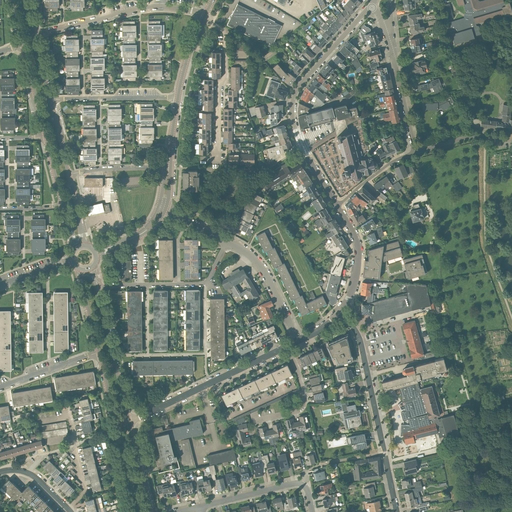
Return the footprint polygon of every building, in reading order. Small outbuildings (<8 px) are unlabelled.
[(321,11),(326,7),(325,4),(322,0),(316,0),(321,10),(321,11)] [(358,7),(349,0),(346,4),(354,11),(358,7)] [(486,0),(480,2),(478,0),(477,0),(456,0),(459,6),(463,5),(466,14),(464,14),(464,16),(463,18),(448,23),(454,44),(474,38),(474,37),(481,34),(479,26),(476,26),(476,24),(504,15),(504,16),(511,14),(511,12),(511,11),(509,2),(504,4),(503,0),(486,0)] [(79,1),(71,1),(72,12),(83,11),(83,1),(79,1)] [(58,2),(46,2),(46,12),(58,12),(58,2)] [(271,47),(282,26),(238,4),(227,25),(271,47)] [(354,11),(346,4),(343,7),(345,9),(350,15),(354,11)] [(350,15),(345,9),(343,11),(339,6),(337,8),(341,13),(346,19),(350,15)] [(443,8),(446,18),(454,16),(450,6),(443,8)] [(346,19),(341,13),(339,15),(337,13),(336,14),(334,11),(332,12),(343,24),(346,19)] [(343,24),(332,12),(329,15),(330,16),(328,19),(338,29),(343,24)] [(410,24),(419,23),(418,19),(422,18),(421,14),(416,14),(408,16),(410,24)] [(338,29),(328,19),(325,23),(335,33),(338,29)] [(149,21),(149,31),(160,31),(160,21),(149,21)] [(123,32),(135,31),(135,22),(123,22),(123,32)] [(335,33),(325,23),(321,28),(322,28),(331,37),(335,33)] [(419,23),(410,24),(410,29),(409,30),(409,33),(411,33),(419,32),(424,31),(423,27),(420,27),(419,23)] [(367,41),(370,40),(378,38),(377,33),(375,34),(374,32),(369,33),(369,32),(368,33),(368,32),(369,31),(370,31),(371,30),(370,29),(368,27),(367,27),(364,25),(360,30),(364,33),(367,41)] [(331,37),(322,28),(318,32),(323,36),(328,41),(331,37)] [(92,45),(103,45),(103,35),(103,31),(91,31),(92,45)] [(124,41),(135,41),(135,31),(123,32),(124,41)] [(160,31),(149,31),(149,41),(161,41),(160,31)] [(67,45),(78,45),(78,35),(66,36),(67,45)] [(328,41),(323,36),(319,40),(318,39),(317,39),(314,41),(321,48),(328,41)] [(378,38),(370,40),(371,43),(369,44),(364,49),(367,51),(368,50),(371,49),(370,47),(378,45),(378,43),(380,42),(378,38)] [(321,48),(314,41),(312,39),(309,41),(312,44),(310,47),(317,54),(321,48)] [(352,39),(349,42),(348,41),(344,45),(355,55),(359,51),(353,45),(354,44),(352,39)] [(124,51),(135,51),(135,41),(124,41),(124,51)] [(161,41),(149,41),(149,51),(161,51),(161,41)] [(422,44),(411,46),(412,51),(417,51),(417,53),(420,52),(420,50),(424,49),(423,43),(422,44)] [(67,55),(69,55),(78,55),(78,45),(67,45),(67,55)] [(103,55),(103,45),(92,45),(92,55),(103,55)] [(356,56),(355,55),(344,45),(341,49),(349,55),(354,59),(355,60),(352,62),(355,66),(352,68),(354,71),(361,66),(357,58),(356,56)] [(302,53),(302,54),(310,61),(314,56),(306,49),(302,53)] [(382,60),(379,50),(375,51),(375,50),(370,52),(371,52),(369,53),(372,63),(382,60)] [(124,61),(136,61),(135,51),(124,51),(124,61)] [(161,51),(149,51),(149,60),(161,60),(161,51)] [(307,64),(310,61),(302,54),(299,57),(294,52),(293,54),(298,60),(300,58),(307,64)] [(344,58),(338,52),(332,59),(343,69),(346,66),(341,62),(344,58)] [(67,65),(78,65),(78,55),(69,55),(67,55),(67,65)] [(103,55),(92,55),(92,65),(103,65),(103,55)] [(291,65),(290,66),(299,73),(302,69),(297,64),(295,67),(291,64),(293,61),(290,59),(288,61),(289,61),(288,63),(291,65)] [(161,60),(149,60),(149,71),(161,71),(161,60)] [(427,68),(425,60),(421,61),(416,62),(414,62),(414,63),(413,63),(414,67),(413,67),(413,68),(412,68),(412,69),(411,69),(411,70),(412,71),(412,72),(413,72),(414,72),(415,72),(415,74),(420,73),(420,74),(426,73),(425,68),(427,68)] [(124,71),(136,71),(136,61),(124,61),(124,71)] [(324,68),(336,78),(338,76),(335,73),(334,73),(332,71),(334,69),(328,63),(327,64),(326,65),(326,66),(324,68)] [(296,77),(289,72),(288,75),(285,73),(277,64),(273,67),(278,72),(284,81),(290,85),(296,77)] [(67,75),(79,75),(78,65),(67,65),(67,75)] [(103,65),(92,65),(92,75),(104,74),(103,65)] [(299,73),(290,66),(288,68),(290,69),(288,72),(289,72),(296,77),(299,73)] [(378,75),(380,75),(388,73),(389,72),(388,71),(388,70),(387,70),(386,67),(382,68),(377,69),(376,67),(370,68),(369,68),(370,74),(377,72),(378,75)] [(336,78),(324,68),(320,72),(327,78),(329,76),(330,77),(330,78),(334,81),(336,78)] [(136,81),(136,71),(124,71),(124,81),(136,81)] [(161,71),(149,71),(149,81),(161,80),(161,71)] [(389,73),(388,73),(380,75),(382,81),(390,79),(389,73)] [(1,74),(2,84),(13,84),(13,74),(1,74)] [(104,74),(92,75),(92,84),(104,84),(104,74)] [(315,78),(328,90),(329,91),(331,89),(329,88),(331,86),(328,83),(327,84),(324,81),(325,79),(319,74),(315,78)] [(73,85),(79,84),(79,75),(67,75),(67,85),(73,85)] [(311,82),(318,88),(319,86),(326,92),(328,90),(315,78),(311,82)] [(437,86),(441,84),(438,78),(430,82),(431,84),(428,85),(427,83),(418,86),(419,91),(428,89),(428,88),(432,87),(435,94),(439,92),(437,86)] [(390,79),(382,81),(384,90),(392,88),(390,79)] [(280,83),(271,80),(268,88),(270,89),(268,96),(275,99),(275,98),(275,96),(284,99),(287,92),(278,89),(279,83),(280,83)] [(307,87),(325,104),(332,100),(324,93),(323,94),(317,89),(318,88),(311,82),(307,87)] [(13,84),(2,84),(2,94),(13,94),(13,84)] [(79,95),(79,84),(73,85),(67,85),(67,95),(79,95)] [(104,84),(92,84),(92,94),(104,94),(104,84)] [(303,105),(310,108),(311,107),(315,109),(325,104),(307,87),(304,91),(301,98),(305,101),(303,105)] [(385,94),(379,95),(379,97),(379,98),(382,97),(394,95),(393,89),(384,91),(385,94)] [(352,97),(352,96),(349,93),(347,90),(342,94),(347,100),(352,97)] [(13,94),(2,94),(2,104),(13,104),(13,94)] [(394,95),(382,97),(383,102),(379,103),(380,105),(396,101),(394,95)] [(454,104),(451,97),(446,99),(442,101),(437,102),(433,101),(432,104),(422,104),(423,111),(427,111),(438,110),(438,109),(442,108),(443,110),(450,106),(454,104)] [(396,101),(380,105),(380,108),(387,106),(388,110),(389,110),(397,108),(396,101)] [(13,104),(2,104),(2,114),(14,114),(13,104)] [(141,114),(152,114),(152,104),(141,104),(141,114)] [(308,111),(310,108),(303,105),(301,104),(300,109),(300,113),(300,116),(301,120),(301,123),(303,128),(306,127),(306,128),(336,120),(332,107),(309,113),(308,111)] [(84,115),(95,115),(95,105),(83,105),(84,115)] [(109,105),(109,115),(117,115),(120,115),(120,105),(109,105)] [(270,110),(271,115),(283,112),(283,105),(274,106),(274,110),(270,110)] [(511,119),(510,119),(510,115),(511,106),(503,105),(502,115),(505,115),(504,123),(499,122),(481,120),(480,127),(506,130),(511,131),(511,130),(511,119)] [(258,118),(266,116),(263,106),(255,108),(258,118)] [(343,109),(342,106),(334,108),(337,119),(345,117),(346,124),(352,120),(361,117),(358,106),(350,109),(351,113),(348,113),(346,107),(344,108),(343,109)] [(397,108),(389,110),(389,113),(383,115),(384,119),(399,115),(397,108)] [(271,115),(266,116),(266,119),(271,119),(272,126),(277,124),(277,118),(283,118),(283,112),(271,115)] [(14,114),(2,114),(2,124),(14,124),(14,114)] [(141,124),(153,124),(152,114),(141,114),(141,124)] [(94,125),(95,125),(95,115),(84,115),(84,125),(94,125)] [(117,115),(109,115),(109,125),(120,125),(120,115),(117,115)] [(399,115),(384,119),(384,122),(389,121),(390,124),(400,121),(399,115)] [(14,124),(2,124),(2,134),(14,134),(14,124)] [(141,134),(153,134),(153,124),(141,124),(141,134)] [(84,135),(95,135),(95,125),(94,125),(84,125),(84,135)] [(120,125),(109,125),(109,135),(121,135),(120,125)] [(278,133),(286,131),(285,125),(271,129),(272,132),(274,132),(277,131),(278,133)] [(272,132),(271,129),(266,131),(265,129),(260,131),(260,132),(257,133),(259,139),(263,138),(262,135),(267,133),(268,136),(274,134),(274,132),(272,132)] [(286,131),(278,133),(279,136),(278,136),(277,136),(269,138),(270,142),(288,136),(286,131)] [(357,139),(356,136),(355,133),(342,137),(341,136),(337,137),(338,141),(339,141),(339,144),(338,144),(339,149),(341,149),(342,156),(341,156),(342,161),(343,160),(345,168),(344,169),(345,174),(342,175),(343,180),(353,178),(353,179),(354,179),(355,180),(356,180),(357,181),(359,180),(360,179),(361,178),(361,177),(361,176),(361,175),(362,175),(362,176),(363,176),(362,175),(365,174),(365,175),(366,175),(366,174),(372,172),(373,172),(374,171),(375,170),(374,169),(374,168),(374,167),(375,167),(376,166),(376,165),(376,164),(376,163),(376,162),(375,162),(374,161),(373,161),(372,161),(372,160),(372,159),(372,158),(371,158),(370,158),(368,158),(362,159),(361,156),(362,156),(361,151),(360,151),(358,144),(359,144),(358,139),(357,139)] [(153,134),(141,134),(141,144),(139,144),(139,147),(150,147),(150,144),(153,144),(153,134)] [(84,145),(96,145),(95,135),(84,135),(84,145)] [(121,135),(109,135),(109,144),(121,144),(121,135)] [(288,136),(270,142),(271,144),(281,142),(282,145),(290,142),(290,141),(290,140),(289,139),(288,136)] [(386,143),(387,144),(392,154),(400,150),(394,137),(385,140),(386,143)] [(292,146),(290,142),(282,145),(267,149),(271,162),(275,160),(276,162),(288,155),(287,151),(285,152),(285,151),(291,149),(290,147),(292,146)] [(381,159),(387,157),(384,150),(383,148),(378,150),(375,143),(370,145),(370,148),(372,151),(375,150),(375,151),(376,151),(377,155),(378,154),(381,159)] [(121,144),(109,144),(109,154),(121,154),(121,144)] [(392,154),(387,144),(385,145),(384,144),(382,145),(385,150),(384,150),(387,157),(392,154)] [(16,145),(17,155),(28,155),(28,145),(16,145)] [(84,155),(86,155),(93,154),(96,154),(96,145),(84,145),(84,155)] [(86,155),(84,155),(84,165),(96,165),(96,154),(93,154),(86,155)] [(121,154),(109,154),(109,164),(121,164),(121,154)] [(28,155),(17,155),(17,165),(28,165),(28,155)] [(296,174),(304,169),(299,162),(292,166),(290,164),(288,163),(289,162),(289,161),(259,180),(267,193),(277,187),(280,185),(296,174)] [(404,168),(403,164),(394,167),(399,178),(414,172),(413,168),(408,170),(406,167),(404,168)] [(28,165),(17,165),(17,175),(28,175),(28,165)] [(307,174),(304,169),(296,174),(298,176),(293,179),(294,182),(299,179),(307,174)] [(197,176),(197,171),(188,171),(188,172),(183,172),(183,189),(188,189),(188,191),(197,191),(197,185),(199,185),(199,176),(197,176)] [(307,174),(299,179),(301,181),(296,185),(297,187),(310,179),(307,174)] [(28,175),(17,175),(17,185),(29,185),(28,175)] [(387,176),(380,181),(385,188),(392,184),(387,176)] [(103,187),(103,178),(85,178),(85,187),(103,187)] [(313,184),(310,179),(297,187),(300,192),(305,188),(313,184)] [(385,188),(380,181),(373,185),(376,190),(377,189),(379,192),(385,188)] [(317,190),(313,184),(305,188),(307,192),(301,195),(303,198),(317,190)] [(29,185),(17,185),(17,195),(29,195),(29,185)] [(362,187),(358,191),(369,202),(371,203),(375,199),(362,187)] [(317,190),(303,198),(301,199),(303,202),(311,197),(312,199),(320,195),(317,190)] [(253,193),(251,197),(260,202),(262,198),(256,194),(258,192),(256,191),(254,194),(253,193)] [(369,202),(358,191),(351,199),(354,203),(356,205),(360,203),(363,206),(368,203),(369,202)] [(388,202),(389,201),(388,200),(386,199),(387,197),(381,193),(379,196),(388,202)] [(29,195),(17,195),(17,205),(29,205),(29,195)] [(318,212),(321,209),(326,205),(320,196),(311,201),(318,212)] [(260,202),(251,197),(249,201),(257,206),(258,206),(260,202)] [(354,203),(351,199),(345,205),(348,210),(352,205),(353,205),(354,203)] [(257,206),(249,201),(247,202),(246,205),(255,210),(257,206)] [(104,210),(102,202),(92,204),(86,206),(88,214),(94,212),(104,210)] [(420,209),(418,204),(413,205),(415,211),(410,212),(413,222),(423,219),(420,209)] [(255,210),(246,205),(244,209),(245,210),(253,214),(255,210)] [(351,215),(355,212),(360,209),(357,206),(355,208),(353,205),(352,205),(348,210),(351,215)] [(321,209),(318,212),(311,218),(312,219),(317,215),(318,216),(319,215),(321,218),(322,217),(328,213),(325,208),(322,210),(321,209)] [(245,210),(244,209),(244,210),(242,214),(252,219),(254,215),(253,215),(253,214),(245,210)] [(355,212),(351,215),(357,226),(365,220),(362,216),(359,217),(355,212)] [(322,217),(321,218),(315,223),(317,225),(319,223),(321,227),(333,219),(331,215),(330,216),(328,213),(322,217)] [(252,219),(242,214),(240,218),(241,219),(250,224),(252,219)] [(7,226),(19,225),(19,215),(7,216),(7,226)] [(33,215),(33,225),(44,225),(44,215),(33,215)] [(373,230),(374,229),(382,225),(380,221),(376,223),(372,215),(366,220),(367,222),(361,226),(365,232),(372,227),(373,230)] [(333,219),(321,227),(323,230),(328,226),(330,230),(330,229),(331,230),(339,225),(334,218),(333,219)] [(250,224),(241,219),(239,224),(248,228),(250,224)] [(248,228),(239,224),(237,227),(238,229),(236,233),(239,234),(241,230),(246,233),(248,228)] [(8,235),(19,235),(19,225),(7,226),(8,235)] [(44,225),(33,225),(33,235),(44,235),(44,225)] [(330,229),(330,230),(332,232),(326,235),(328,238),(334,235),(335,235),(341,231),(342,230),(339,225),(331,230),(330,229)] [(374,229),(375,232),(367,235),(370,244),(377,241),(376,238),(384,235),(381,227),(374,229)] [(312,265),(314,268),(331,258),(331,257),(348,246),(344,240),(345,238),(341,231),(335,235),(322,243),(324,247),(307,258),(310,261),(313,259),(315,262),(312,265)] [(266,252),(273,248),(269,242),(268,239),(265,232),(256,236),(264,253),(266,252)] [(8,245),(19,245),(19,235),(8,235),(8,245)] [(44,235),(33,235),(33,245),(44,245),(44,235)] [(185,259),(197,259),(197,239),(185,239),(185,259)] [(160,260),(172,259),(172,240),(160,240),(160,260)] [(369,249),(368,260),(365,260),(363,277),(379,279),(381,262),(402,256),(398,241),(369,249)] [(19,255),(19,245),(8,245),(8,255),(19,255)] [(44,245),(33,245),(33,255),(44,255),(44,245)] [(274,248),(273,248),(266,252),(274,268),(276,267),(276,268),(282,264),(279,257),(278,254),(274,248)] [(345,249),(331,257),(331,258),(327,273),(340,276),(345,258),(349,255),(345,249)] [(403,260),(404,263),(406,272),(403,272),(403,273),(407,272),(409,278),(426,273),(421,255),(403,260)] [(172,259),(160,260),(161,279),(172,279),(172,259)] [(197,259),(185,259),(186,279),(197,279),(197,259)] [(127,280),(131,280),(131,261),(117,261),(117,269),(117,280),(124,280),(124,281),(127,281),(127,280)] [(282,264),(276,268),(284,284),(292,280),(289,273),(288,270),(284,263),(282,264)] [(226,291),(230,288),(236,299),(246,293),(250,301),(259,295),(244,270),(243,269),(227,278),(228,278),(221,282),(226,291)] [(340,276),(327,273),(321,271),(318,282),(329,305),(329,304),(332,305),(335,303),(336,299),(334,296),(335,295),(333,295),(333,293),(336,293),(340,276)] [(292,280),(284,284),(292,300),(294,299),(294,300),(300,296),(297,290),(295,287),(292,280)] [(367,305),(372,305),(371,315),(370,315),(372,321),(376,320),(430,305),(428,296),(427,290),(426,285),(405,284),(408,293),(377,301),(372,302),(367,304),(367,305)] [(366,304),(367,304),(372,302),(372,301),(373,293),(378,294),(379,290),(375,290),(362,288),(361,294),(368,295),(366,304)] [(155,311),(166,311),(166,290),(155,290),(155,311)] [(187,310),(199,310),(199,290),(187,290),(187,310)] [(129,311),(140,311),(140,291),(128,291),(129,311)] [(30,313),(41,312),(41,292),(30,293),(30,313)] [(55,312),(67,312),(66,292),(55,292),(55,312)] [(302,296),(300,296),(294,300),(301,316),(310,312),(306,304),(302,296)] [(306,304),(310,312),(327,304),(323,296),(316,299),(313,300),(306,304)] [(212,319),(223,319),(223,299),(211,299),(212,319)] [(261,321),(273,317),(268,307),(273,305),(271,301),(257,306),(263,318),(260,319),(261,321)] [(372,305),(367,305),(362,304),(361,314),(370,315),(371,315),(372,305)] [(199,310),(187,310),(187,330),(199,330),(199,310)] [(0,330),(9,331),(9,311),(0,311),(0,330)] [(140,311),(129,311),(129,331),(141,331),(140,311)] [(166,331),(166,311),(155,311),(155,331),(166,331)] [(41,312),(30,313),(30,333),(42,332),(41,312)] [(67,332),(67,312),(55,312),(55,332),(67,332)] [(223,339),(223,319),(212,319),(212,339),(223,339)] [(414,324),(414,321),(403,325),(405,333),(405,332),(410,349),(410,350),(412,358),(420,355),(421,360),(434,357),(433,352),(424,354),(422,344),(421,339),(419,340),(418,336),(420,336),(418,331),(419,331),(417,323),(414,324)] [(274,329),(268,331),(272,339),(278,337),(274,329)] [(0,350),(10,351),(9,331),(0,330),(0,350)] [(199,330),(187,330),(187,350),(199,350),(199,330)] [(141,331),(129,331),(129,351),(141,351),(141,331)] [(166,331),(155,331),(155,350),(166,350),(166,331)] [(272,339),(268,331),(263,334),(267,342),(272,339)] [(42,332),(30,333),(31,352),(42,352),(42,332)] [(67,332),(55,332),(56,352),(67,352),(67,332)] [(267,342),(263,334),(262,332),(257,334),(262,344),(267,342)] [(262,344),(257,334),(252,337),(253,339),(257,347),(262,344)] [(346,339),(345,336),(329,343),(330,345),(326,346),(332,359),(335,357),(338,364),(355,361),(354,356),(352,356),(351,351),(351,352),(349,352),(348,347),(349,346),(350,346),(348,339),(346,339)] [(223,339),(212,339),(212,359),(224,358),(223,339)] [(257,347),(253,339),(248,341),(252,349),(257,347)] [(252,349),(248,341),(243,344),(246,352),(252,349)] [(246,352),(243,344),(237,346),(241,354),(246,352)] [(321,348),(317,350),(321,359),(325,357),(321,348)] [(10,351),(0,350),(0,370),(10,371),(10,351)] [(321,359),(317,350),(312,352),(316,361),(321,359)] [(316,361),(312,352),(307,354),(311,363),(312,363),(316,361)] [(311,363),(307,354),(303,356),(307,365),(311,363)] [(307,365),(303,356),(298,358),(302,367),(307,365)] [(406,385),(418,382),(417,380),(436,374),(437,377),(441,376),(440,372),(447,370),(443,358),(435,360),(434,360),(416,365),(416,366),(414,367),(413,366),(404,368),(404,369),(403,370),(402,371),(403,373),(405,374),(406,374),(407,376),(405,376),(381,382),(384,391),(406,385)] [(173,362),(173,373),(193,373),(193,361),(173,362)] [(153,373),(153,362),(133,362),(133,373),(153,373)] [(153,362),(153,373),(173,373),(173,362),(153,362)] [(271,372),(275,382),(292,374),(287,364),(280,368),(280,367),(278,368),(278,369),(271,372)] [(351,370),(345,371),(344,367),(336,369),(337,374),(339,374),(339,373),(340,373),(342,380),(355,377),(355,373),(352,374),(351,370)] [(74,376),(76,387),(95,384),(93,372),(74,376)] [(275,382),(271,372),(263,375),(261,376),(254,380),(259,390),(275,382)] [(307,385),(311,384),(319,382),(320,381),(319,376),(318,376),(317,374),(309,376),(310,379),(309,379),(310,382),(307,382),(307,385)] [(76,387),(74,376),(54,379),(56,390),(76,387)] [(242,398),(259,390),(254,380),(254,379),(247,383),(247,382),(245,383),(245,384),(238,387),(242,397),(242,398)] [(311,384),(312,386),(311,387),(312,389),(309,390),(309,393),(313,392),(321,389),(321,390),(322,389),(321,384),(320,384),(319,382),(311,384)] [(405,444),(415,442),(414,439),(438,433),(433,418),(437,416),(439,416),(431,387),(420,390),(418,382),(406,385),(408,392),(405,393),(407,401),(408,401),(408,403),(404,404),(406,412),(401,413),(403,421),(408,419),(410,427),(411,426),(412,428),(397,432),(399,439),(404,438),(405,444)] [(350,386),(350,389),(349,389),(347,383),(342,384),(345,397),(356,395),(355,388),(356,388),(355,385),(350,386)] [(242,397),(238,387),(230,391),(230,390),(228,391),(229,391),(221,395),(226,405),(242,397)] [(31,391),(33,402),(53,399),(51,388),(31,391)] [(313,392),(314,394),(313,395),(314,397),(311,398),(311,401),(314,400),(315,402),(324,402),(324,397),(323,392),(322,392),(321,390),(321,389),(313,392)] [(33,402),(31,391),(11,394),(13,406),(33,402)] [(84,405),(89,404),(92,403),(91,398),(79,401),(79,403),(73,405),(74,408),(80,406),(84,405)] [(349,406),(347,401),(337,402),(338,411),(347,410),(348,412),(343,413),(344,419),(347,418),(350,428),(362,425),(358,409),(356,409),(355,405),(349,406)] [(0,408),(0,419),(10,418),(9,407),(0,408)] [(92,414),(83,417),(83,419),(77,421),(78,423),(81,423),(90,420),(90,421),(93,420),(96,419),(95,414),(92,414)] [(307,415),(299,417),(300,423),(297,423),(299,430),(309,427),(307,415)] [(438,419),(437,416),(433,418),(438,433),(439,438),(446,436),(447,439),(463,434),(460,424),(456,425),(453,415),(441,418),(438,419)] [(299,430),(297,423),(294,424),(293,418),(285,420),(287,429),(291,428),(292,431),(296,431),(297,435),(298,435),(299,439),(301,438),(300,435),(299,430)] [(148,430),(157,467),(161,466),(161,464),(175,461),(170,441),(203,433),(200,419),(189,421),(190,424),(170,429),(170,430),(163,432),(162,427),(148,430)] [(236,435),(237,437),(243,435),(243,432),(248,431),(246,423),(238,425),(239,429),(235,430),(236,435)] [(272,438),(279,436),(278,432),(282,432),(280,423),(272,425),(274,431),(270,431),(272,438)] [(272,438),(270,431),(267,432),(266,427),(258,429),(260,437),(264,436),(265,440),(269,439),(270,446),(274,445),(272,438)] [(351,446),(352,450),(367,447),(366,442),(365,442),(364,440),(366,440),(364,434),(363,434),(347,438),(348,444),(356,442),(356,444),(351,446)] [(243,435),(237,437),(239,444),(242,443),(243,447),(252,445),(250,437),(244,439),(243,435)] [(35,442),(37,449),(43,447),(41,441),(35,442)] [(207,456),(210,466),(236,459),(234,449),(207,456)] [(282,471),(289,469),(287,461),(290,460),(287,451),(284,452),(285,454),(282,454),(283,457),(279,458),(282,471)] [(295,468),(302,466),(300,458),(303,457),(301,451),(299,451),(294,453),(295,458),(293,459),(295,468)] [(307,465),(315,463),(314,460),(317,459),(315,451),(312,451),(312,454),(308,455),(309,459),(306,460),(307,465)] [(262,460),(264,468),(267,467),(269,474),(276,472),(274,463),(269,464),(267,455),(261,457),(262,460)] [(355,462),(356,469),(353,470),(355,480),(382,477),(380,465),(380,457),(355,462)] [(405,475),(417,472),(415,464),(417,464),(416,459),(404,462),(405,468),(405,469),(404,469),(405,475)] [(264,468),(262,460),(259,461),(259,463),(252,464),(255,477),(263,476),(262,473),(261,469),(264,468)] [(47,471),(49,469),(53,465),(49,461),(43,467),(47,471)] [(51,475),(57,468),(53,465),(49,469),(47,471),(51,475)] [(59,466),(57,468),(51,475),(54,478),(58,474),(58,475),(61,472),(63,470),(59,466)] [(240,469),(240,467),(237,468),(239,475),(241,475),(243,480),(250,479),(248,471),(247,467),(244,468),(240,469)] [(314,481),(326,478),(324,471),(312,473),(314,481)] [(61,472),(58,475),(58,474),(54,478),(52,481),(56,485),(63,478),(65,476),(61,472)] [(233,476),(232,473),(229,474),(225,475),(228,486),(231,485),(231,487),(238,486),(235,476),(233,476)] [(203,481),(205,490),(206,491),(212,490),(211,486),(210,481),(213,480),(211,475),(208,476),(209,479),(207,480),(203,481)] [(194,479),(195,485),(198,485),(199,491),(205,490),(203,481),(203,480),(203,479),(197,481),(196,477),(196,476),(193,477),(194,479)] [(61,487),(66,482),(63,478),(56,485),(60,489),(61,487)] [(223,478),(216,480),(218,491),(225,489),(223,478)] [(1,487),(5,490),(12,483),(9,479),(1,487)] [(186,484),(188,492),(188,494),(194,492),(193,486),(195,485),(194,479),(191,480),(191,483),(186,484)] [(414,489),(420,487),(421,487),(420,481),(413,483),(412,479),(402,481),(403,488),(414,486),(414,489)] [(176,482),(178,488),(180,488),(182,494),(188,492),(186,484),(185,483),(182,483),(181,481),(176,482)] [(64,492),(70,486),(66,482),(61,487),(60,489),(64,492)] [(168,487),(170,495),(171,497),(176,495),(175,489),(178,488),(176,482),(173,483),(174,486),(168,487)] [(365,497),(374,495),(373,490),(376,489),(375,482),(366,484),(366,488),(364,488),(365,497)] [(12,483),(5,490),(8,493),(16,486),(12,483)] [(322,494),(324,493),(324,494),(324,496),(329,495),(328,492),(327,489),(332,488),(331,483),(320,486),(322,494)] [(170,495),(168,487),(168,485),(164,486),(163,484),(156,486),(158,494),(163,493),(164,497),(170,495)] [(16,486),(8,493),(11,496),(19,489),(16,486)] [(22,492),(21,493),(24,497),(32,489),(28,486),(22,492)] [(74,490),(70,486),(64,492),(68,496),(74,490)] [(420,487),(414,489),(410,490),(411,492),(404,494),(406,500),(413,499),(416,498),(419,497),(417,492),(422,489),(421,487),(420,487)] [(19,489),(11,496),(14,500),(21,493),(22,492),(19,489)] [(32,489),(24,497),(27,499),(35,492),(32,489)] [(35,492),(27,499),(30,503),(38,495),(35,492)] [(325,507),(331,506),(330,502),(335,501),(334,497),(337,497),(336,494),(328,495),(329,498),(323,499),(325,507)] [(38,495),(30,503),(34,506),(41,498),(38,495)] [(286,508),(285,504),(285,503),(282,503),(281,497),(272,499),(274,505),(276,505),(278,510),(286,508)] [(285,504),(286,508),(287,511),(293,509),(293,506),(297,505),(295,497),(287,499),(289,504),(285,504)] [(416,498),(413,499),(406,500),(407,507),(412,506),(413,509),(415,509),(419,508),(428,506),(427,502),(421,504),(419,497),(416,498)] [(41,498),(34,506),(37,509),(45,502),(41,498)] [(98,498),(93,499),(85,501),(86,507),(99,504),(98,498)] [(377,501),(377,498),(364,501),(365,505),(369,504),(370,511),(371,511),(380,510),(378,501),(377,501)] [(271,511),(269,505),(267,506),(265,501),(256,503),(258,511),(271,511)] [(45,502),(37,509),(39,511),(40,511),(48,505),(45,502)]
